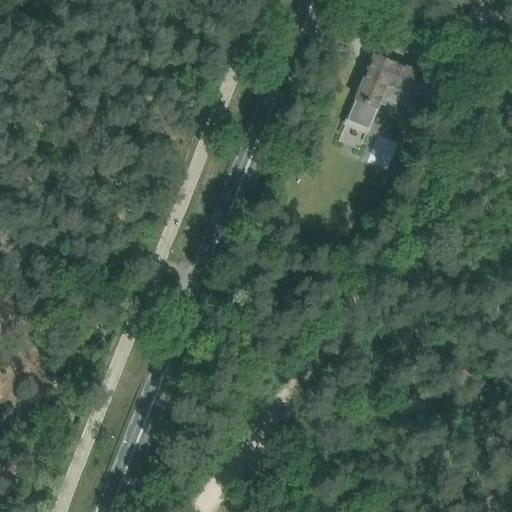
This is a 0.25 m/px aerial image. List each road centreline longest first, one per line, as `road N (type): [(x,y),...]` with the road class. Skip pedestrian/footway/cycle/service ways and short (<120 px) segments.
road 1 (secondary): [(111,511),(307,0)]
road 2 (track): [(301,378),(511,78)]
road 3 (unclassified): [(199,511),(301,378)]
